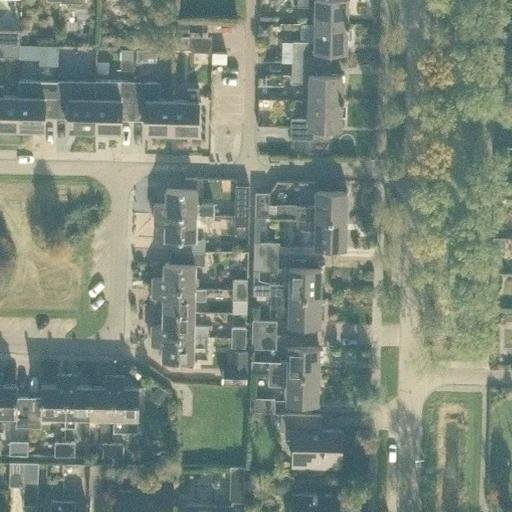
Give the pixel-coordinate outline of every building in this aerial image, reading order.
[(297,0),(297,6),(314,6),(313,24),(346,24),(347,0),(297,0)] [(178,22),(177,34),(187,35),(188,22),(178,22)] [(258,23),(258,35),(269,35),(269,23),(258,23)] [(346,50),(346,24),(313,24),(313,41),(292,40),(292,41),(292,60),(327,62),(328,50),(346,50)] [(0,30),(0,42),(18,43),(19,31),(0,30)] [(188,48),(188,36),(163,35),(163,48),(188,48)] [(0,55),(18,56),(18,43),(0,42),(0,55)] [(38,58),(38,64),(57,64),(57,45),(38,45),(38,58)] [(226,53),(212,52),(211,62),(225,63),(226,53)] [(327,62),(292,60),(292,62),(291,83),(308,83),(308,99),(341,100),(341,75),(327,74),(327,62)] [(18,96),(17,96),(16,129),(44,129),(44,117),(56,118),(56,92),(57,92),(57,81),(18,80),(18,96)] [(134,81),(95,80),(95,99),(94,130),(121,131),(121,120),(133,120),(134,94),(134,81)] [(145,132),(170,133),(171,99),(158,99),(158,82),(134,81),(134,94),(133,120),(146,120),(145,132)] [(0,128),(16,129),(17,96),(3,95),(3,85),(0,85),(0,128)] [(170,133),(197,133),(198,100),(198,88),(186,88),(186,100),(171,99),(170,133)] [(68,130),(94,130),(95,99),(69,98),(69,92),(57,92),(56,92),(56,118),(68,118),(68,130)] [(340,127),(341,100),(308,99),(307,118),(290,117),(290,139),(328,140),(329,127),(340,127)] [(234,185),(234,215),(248,216),(248,205),(248,185),(234,185)] [(154,203),(153,213),(213,215),(214,204),(196,203),(196,190),(165,189),(165,204),(154,203)] [(295,217),(346,219),(346,191),(314,191),(314,207),(295,206),(295,217)] [(254,192),(254,199),(254,212),(254,216),(267,217),(268,193),(254,192)] [(204,251),(204,239),(195,239),(196,226),(213,226),(213,215),(153,213),(153,223),(164,223),(164,239),(170,239),(170,250),(204,251)] [(247,225),(248,216),(234,215),(234,225),(247,225)] [(313,246),(345,247),(346,219),(295,217),(294,229),(313,230),(313,246)] [(253,242),(253,256),(277,256),(277,242),(253,242)] [(152,278),(152,286),(194,287),(195,264),(204,265),(204,251),(170,250),(170,263),(164,263),(163,278),(152,278)] [(276,270),(277,256),(253,256),(252,269),(276,270)] [(269,295),(320,296),(320,269),(289,268),(288,283),(269,283),(269,295)] [(232,279),(232,288),(246,289),(246,279),(232,279)] [(194,290),(194,287),(152,286),(152,297),(163,297),(162,311),(194,312),(194,301),(205,302),(206,290),(194,290)] [(246,299),(246,289),(232,288),(232,298),(246,299)] [(319,324),(320,296),(269,295),(269,307),(288,308),(287,323),(319,324)] [(194,325),(194,312),(162,311),(162,326),(151,325),(151,335),(208,336),(208,325),(194,325)] [(251,319),(250,334),(275,334),(276,320),(251,319)] [(231,326),(231,336),(245,337),(245,327),(231,326)] [(275,348),(275,334),(250,334),(250,347),(275,348)] [(151,345),(162,346),(161,360),(193,361),(193,347),(208,347),(208,336),(151,335),(151,345)] [(244,346),(245,337),(231,336),(230,346),(244,346)] [(267,373),(318,374),(318,347),(287,347),(286,363),(268,362),(267,373)] [(222,382),(246,383),(246,371),(222,370),(222,382)] [(2,373),(0,373),(0,430),(2,431),(2,416),(15,416),(15,426),(26,426),(28,397),(16,396),(16,384),(2,384),(2,373)] [(317,403),(318,374),(267,373),(267,385),(286,386),(286,402),(317,403)] [(40,397),(28,397),(26,426),(40,427),(40,417),(64,417),(65,375),(56,374),(55,386),(41,385),(40,397)] [(65,375),(64,417),(64,427),(74,427),(74,417),(88,417),(89,387),(75,386),(75,375),(65,375)] [(103,387),(89,387),(88,417),(112,418),(113,375),(103,375),(103,387)] [(123,387),(124,376),(113,375),(112,418),(137,419),(138,387),(123,387)] [(157,384),(149,396),(159,403),(167,392),(157,384)] [(249,397),(249,411),(273,412),(274,397),(249,397)] [(292,465),(340,466),(340,430),(320,429),(320,413),(280,413),(279,429),(286,429),(286,436),(292,436),(292,465)] [(53,455),(63,455),(63,442),(54,441),(53,455)] [(74,442),(63,442),(63,455),(73,455),(74,442)] [(102,456),(111,456),(111,443),(102,443),(102,456)] [(122,443),(111,443),(111,456),(121,457),(122,443)] [(8,485),(22,485),(22,462),(8,461),(8,485)] [(36,462),(22,462),(22,485),(22,505),(35,505),(36,485),(36,462)] [(88,463),(87,493),(101,493),(102,464),(88,463)] [(228,501),(242,501),(243,466),(229,465),(228,501)] [(173,480),(173,468),(164,468),(164,480),(173,480)] [(118,492),(117,511),(172,511),(173,487),(135,486),(135,492),(118,492)] [(332,511),(332,510),(338,510),(339,494),(290,493),(290,511),(332,511)] [(61,511),(62,500),(51,500),(50,511),(61,511)] [(62,500),(61,511),(74,511),(75,501),(62,500)]
